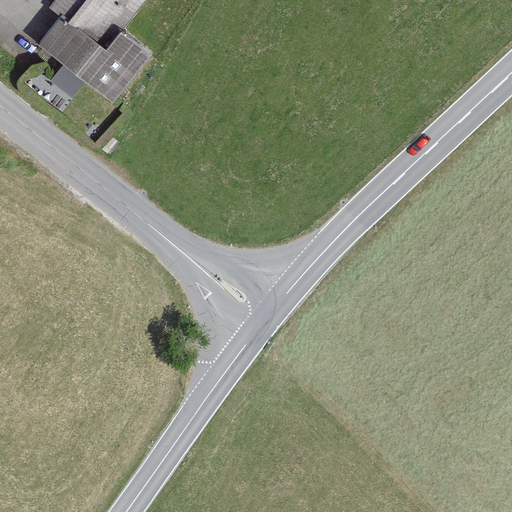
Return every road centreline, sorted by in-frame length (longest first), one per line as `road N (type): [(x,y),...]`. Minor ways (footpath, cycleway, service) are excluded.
road 1 (primary): [(511,70),(360,210),(267,316)]
road 2 (tertiary): [(0,108),(267,316)]
road 3 (primary): [(267,316),(124,511)]
